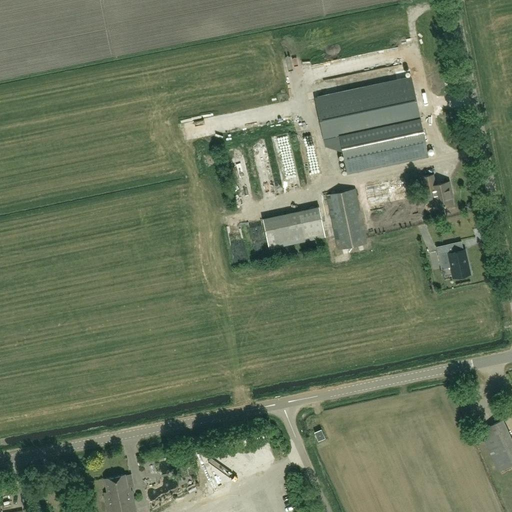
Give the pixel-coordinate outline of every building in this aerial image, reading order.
[(282,56),(298,55),(298,40),(281,41),(282,56)] [(365,56),(371,71),(379,68),(373,53),(365,56)] [(340,142),(347,174),(428,157),(420,118),(411,76),(314,97),(324,145),(340,142)] [(284,135),(286,150),(294,149),(292,134),(284,135)] [(284,139),(275,140),(279,164),(287,162),(284,139)] [(318,143),(303,147),(305,153),(319,150),(318,143)] [(433,174),(422,177),(425,192),(432,190),(436,207),(453,204),(451,193),(452,192),(450,181),(435,184),(433,174)] [(369,206),(406,198),(402,179),(365,187),(369,206)] [(367,243),(355,189),(328,195),(339,249),(367,243)] [(267,238),(324,230),(320,205),(264,213),(267,238)] [(382,220),(391,217),(389,208),(379,211),(382,220)] [(470,274),(465,249),(448,252),(447,248),(437,250),(440,265),(449,263),(453,278),(470,274)] [(511,439),(503,419),(480,430),(499,470),(511,463),(511,439)] [(315,432),(319,440),(324,438),(321,430),(315,432)] [(190,473),(198,470),(195,463),(187,466),(190,473)] [(107,491),(104,492),(105,496),(104,496),(107,511),(136,511),(132,490),(129,491),(125,474),(104,478),(107,491)]
